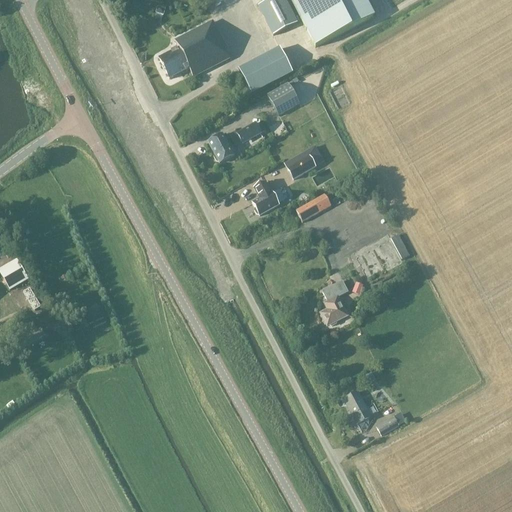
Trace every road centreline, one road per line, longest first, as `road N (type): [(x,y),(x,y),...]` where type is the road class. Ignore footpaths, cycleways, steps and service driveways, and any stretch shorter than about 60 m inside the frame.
road 1 (unclassified): [(361,511),(101,0)]
road 2 (tertiary): [(299,511),(79,118)]
road 3 (tertiary): [(79,118),(20,0)]
